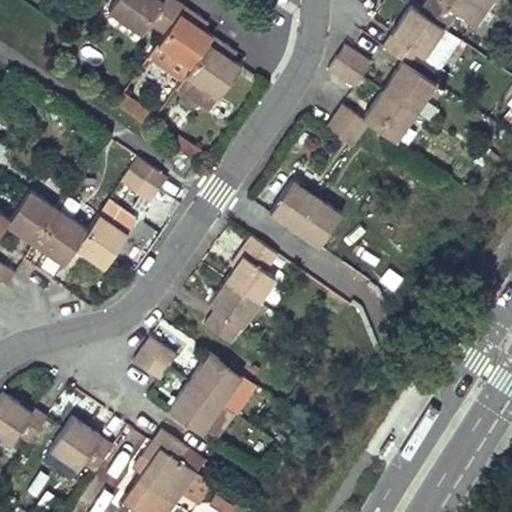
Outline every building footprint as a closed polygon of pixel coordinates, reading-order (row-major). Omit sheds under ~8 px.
[(111,0),(106,7),(140,30),(147,21),(163,32),(183,3),(178,0),(111,0)] [(411,0),(382,43),(401,56),(408,61),(416,48),(424,53),(444,23),(419,6),(411,0)] [(423,0),(419,6),(444,23),(447,25),(459,8),(477,20),(490,0),(423,0)] [(163,32),(157,42),(160,44),(189,64),(211,31),(204,26),(195,20),(199,14),(183,3),(163,32)] [(199,14),(195,20),(204,26),(208,20),(199,14)] [(189,64),(184,71),(219,94),(242,60),(233,54),(224,48),(228,42),(211,31),(189,64)] [(344,41),(327,65),(353,83),(370,58),(344,41)] [(228,42),(224,48),(233,54),(237,48),(228,42)] [(160,44),(152,57),(181,77),(184,71),(189,64),(160,44)] [(401,56),(362,114),(368,118),(396,137),(436,80),(408,61),(401,56)] [(155,114),(122,92),(115,102),(147,125),(155,114)] [(341,100),(324,125),(351,143),(368,118),(362,114),(341,100)] [(180,135),(174,143),(194,157),(200,148),(180,135)] [(137,154),(128,166),(158,186),(166,174),(137,154)] [(128,166),(120,179),(148,198),(158,186),(128,166)] [(293,173),(269,209),(319,243),(343,207),(293,173)] [(8,215),(4,221),(33,241),(58,206),(28,186),(8,215)] [(106,198),(98,210),(126,230),(135,218),(106,198)] [(58,206),(33,241),(62,261),(74,244),(87,226),(58,206)] [(0,226),(4,221),(8,215),(0,209),(0,226)] [(87,226),(74,244),(103,264),(126,230),(98,210),(87,226)] [(235,264),(226,277),(260,299),(277,273),(267,266),(277,251),(249,231),(238,248),(243,251),(235,264)] [(235,264),(243,251),(238,248),(230,261),(235,264)] [(0,277),(5,281),(14,269),(0,258),(0,277)] [(215,306),(204,322),(232,341),(258,300),(226,277),(209,302),(215,306)] [(150,334),(141,347),(168,365),(176,352),(150,334)] [(141,347),(132,358),(158,377),(167,366),(141,347)] [(207,350),(187,379),(221,402),(241,373),(207,350)] [(187,379),(168,407),(201,431),(221,402),(187,379)] [(4,387),(0,392),(0,435),(9,442),(17,431),(29,439),(48,411),(37,404),(34,408),(18,397),(4,387)] [(34,408),(37,404),(21,393),(18,397),(34,408)] [(72,412),(48,446),(76,466),(81,460),(95,469),(114,441),(72,412)] [(145,459),(133,476),(171,503),(179,491),(194,471),(203,457),(159,426),(139,454),(145,459)] [(194,471),(179,491),(196,503),(211,483),(194,471)] [(215,495),(209,503),(222,511),(229,511),(233,507),(215,495)]
